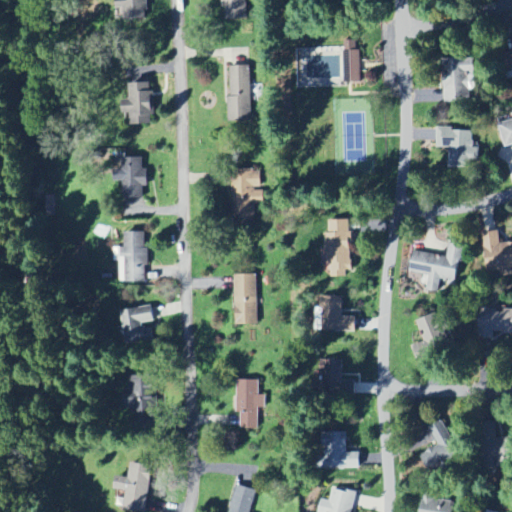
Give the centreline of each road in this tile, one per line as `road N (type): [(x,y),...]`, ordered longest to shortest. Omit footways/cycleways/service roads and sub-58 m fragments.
road 1 (residential): [(388,511),(385,353),(404,146),(400,0)]
road 2 (residential): [(174,0),(186,511)]
road 3 (residential): [(386,389),(511,391)]
road 4 (residential): [(395,218),(511,192)]
